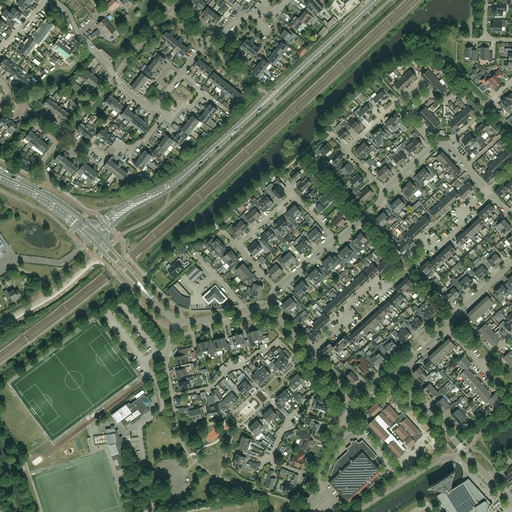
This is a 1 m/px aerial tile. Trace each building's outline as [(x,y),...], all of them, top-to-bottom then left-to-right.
[(23,0),(18,0),(17,3),(20,6),(18,8),(20,9),(21,10),(28,15),(30,13),(26,10),(24,8),(26,5),(27,6),(29,4),(23,0)] [(113,0),(112,0),(106,5),(110,10),(117,4),(113,0)] [(202,0),(198,6),(198,5),(195,9),(197,10),(200,7),(203,9),(209,1),(208,0),(202,0)] [(316,0),(308,0),(304,4),(316,16),(324,8),(319,3),(316,0)] [(497,8),(493,7),(493,15),(503,15),(503,11),(506,11),(506,5),(497,4),(497,8)] [(208,6),(203,13),(205,15),(203,18),(205,20),(213,10),(208,6)] [(9,12),(14,15),(17,18),(21,14),(26,17),(28,15),(21,10),(19,11),(13,7),(9,12)] [(10,20),(14,15),(9,12),(5,9),(2,14),(7,18),(6,20),(13,26),(15,24),(10,20)] [(212,20),(217,13),(213,10),(205,20),(206,21),(209,18),(212,20)] [(305,11),(299,19),(303,22),(307,25),(313,17),(305,11)] [(216,24),(222,17),(217,13),(212,20),(209,23),(211,25),(213,22),(216,24)] [(80,23),(83,28),(94,21),(91,16),(80,23)] [(303,22),(299,19),(296,16),(289,24),(297,31),(303,22)] [(328,23),(325,20),(323,22),(329,29),(338,20),(335,17),(328,23)] [(97,25),(107,37),(115,30),(104,18),(97,25)] [(0,27),(3,29),(6,25),(11,28),(13,26),(6,20),(4,22),(0,19),(0,27)] [(39,22),(50,31),(53,26),(46,21),(44,23),(41,21),(39,22)] [(502,27),(506,27),(506,21),(492,21),(492,27),(491,27),(491,29),(492,30),(497,30),(497,33),(498,34),(500,34),(501,33),(501,31),(502,31),(502,27)] [(46,35),(50,31),(39,22),(38,24),(41,27),(39,30),(46,35)] [(287,27),(285,29),(281,35),(288,42),(292,38),(294,39),(297,36),(287,27)] [(43,40),(46,35),(39,30),(37,32),(33,30),(32,31),(43,40)] [(161,38),(166,42),(174,32),(172,30),(169,33),(167,31),(161,38)] [(39,44),(43,40),(32,31),(31,33),(34,36),(32,38),(32,39),(37,43),(39,44)] [(166,42),(170,45),(176,38),(173,36),(175,33),(174,32),(166,42)] [(39,44),(37,43),(32,39),(32,38),(27,34),(25,36),(29,39),(27,42),(33,47),(35,49),(39,44)] [(170,45),(175,49),(183,39),(181,37),(179,41),(176,38),(170,45)] [(241,47),(245,50),(254,39),(252,38),(250,41),(247,39),(241,47)] [(175,49),(179,52),(185,45),(182,43),(185,40),(183,39),(175,49)] [(245,50),(249,53),(255,46),(253,44),(255,40),(254,39),(245,50)] [(53,47),(57,51),(65,41),(64,40),(61,43),(58,41),(53,47)] [(67,42),(65,41),(57,51),(62,55),(67,48),(64,45),(67,42)] [(274,43),(285,52),(289,47),(282,42),(280,44),(276,41),(274,43)] [(20,43),(30,52),(33,47),(27,42),(24,44),(21,42),(20,43)] [(26,56),(30,52),(20,43),(18,45),(22,48),(19,51),(26,56)] [(282,56),(285,52),(274,43),(273,45),(277,48),(275,51),(282,56)] [(192,46),(190,44),(187,48),(185,45),(179,52),(184,56),(192,46)] [(254,57),(262,46),(261,45),(258,48),(255,46),(249,53),(254,57)] [(62,55),(66,58),(70,54),(74,48),(72,46),(70,50),(67,48),(62,55)] [(481,53),(481,59),(488,59),(488,62),(492,62),(493,52),(489,52),(489,48),(487,48),(487,47),(484,46),(484,47),(484,48),(481,47),(481,48),(479,48),(478,52),(481,53)] [(473,47),(469,47),(469,48),(466,47),(466,57),(470,57),(469,60),(476,60),(476,50),(473,50),(473,47)] [(278,60),(282,56),(275,51),(273,53),(269,50),(267,52),(278,60)] [(153,56),(155,58),(165,66),(167,64),(164,62),(166,59),(158,53),(156,51),(153,56)] [(275,65),(278,60),(267,52),(266,53),(270,57),(268,59),(275,65)] [(74,57),(70,54),(66,58),(65,60),(70,63),(74,57)] [(260,63),(267,68),(270,64),(259,55),(258,57),(262,60),(260,63)] [(4,67),(9,60),(5,57),(0,63),(0,66),(1,65),(4,67)] [(151,62),(159,68),(161,66),(164,68),(165,66),(155,58),(151,62)] [(199,69),(205,61),(204,60),(202,61),(200,59),(194,66),(199,69)] [(9,60),(4,67),(6,69),(5,71),(7,72),(14,64),(9,60)] [(199,69),(203,73),(209,66),(206,64),(207,63),(205,61),(199,69)] [(148,67),(158,75),(160,73),(157,70),(159,68),(151,62),(148,67)] [(263,73),(267,68),(260,63),(257,66),(253,62),(252,64),(263,73)] [(14,64),(7,72),(9,74),(10,72),(13,74),(13,75),(17,69),(18,69),(18,68),(14,64)] [(259,77),(263,73),(252,64),(250,66),(255,69),(252,72),(259,77)] [(214,68),(212,67),(211,68),(209,66),(203,73),(208,77),(214,68)] [(19,67),(18,68),(18,69),(17,69),(13,75),(13,74),(12,75),(15,78),(14,79),(15,81),(22,72),(24,70),(19,67)] [(158,75),(148,67),(144,71),(152,77),(154,75),(157,77),(158,75)] [(81,77),(85,81),(94,70),(91,68),(89,71),(87,69),(81,77)] [(406,73),(412,80),(416,76),(410,69),(406,73)] [(425,79),(432,73),(428,69),(422,75),(425,79)] [(490,78),(497,85),(501,81),(499,79),(503,75),(498,69),(493,74),(491,74),(489,76),(491,78),(490,78)] [(85,81),(90,84),(96,77),(93,75),(96,72),(94,70),(85,81)] [(208,79),(213,83),(219,76),(216,74),(217,72),(215,71),(208,79)] [(21,83),(26,76),(22,72),(15,81),(17,82),(18,81),(21,83)] [(138,76),(145,82),(147,80),(150,82),(152,80),(142,72),(138,76)] [(412,80),(406,73),(402,77),(408,83),(412,80)] [(425,79),(429,83),(436,77),(432,73),(425,79)] [(490,87),(492,89),(497,85),(490,78),(491,78),(489,76),(487,74),(485,76),(485,77),(481,81),(488,89),(490,87)] [(96,77),(90,84),(94,88),(103,77),(100,75),(98,78),(96,77)] [(24,88),(31,79),(26,76),(21,83),(24,85),(23,86),(24,88)] [(135,81),(145,89),(147,87),(144,84),(145,82),(138,76),(135,81)] [(218,86),(224,78),(222,77),(221,78),(219,76),(213,83),(218,86)] [(408,83),(402,77),(398,80),(404,87),(408,83)] [(433,87),(439,81),(436,77),(429,83),(433,87)] [(79,90),(84,82),(78,78),(73,86),(79,90)] [(218,86),(222,90),(228,83),(225,81),(226,80),(224,78),(218,86)] [(31,79),(24,88),(26,89),(27,88),(30,90),(35,83),(31,79)] [(404,87),(398,80),(394,84),(400,91),(404,87)] [(145,89),(135,81),(131,86),(138,91),(140,89),(144,91),(145,89)] [(433,87),(436,91),(443,85),(439,81),(433,87)] [(222,90),(226,94),(233,85),(231,84),(230,85),(228,83),(222,90)] [(226,94),(231,97),(236,90),(234,88),(235,87),(233,85),(226,94)] [(443,85),(436,91),(440,95),(447,89),(443,85)] [(377,95),(384,102),(388,99),(385,96),(389,93),(384,89),(377,95)] [(45,105),(48,107),(55,98),(60,91),(58,90),(51,98),(49,96),(42,105),(44,106),(45,105)] [(231,97),(235,101),(242,92),(240,91),(239,92),(236,90),(231,97)] [(109,106),(114,99),(112,97),(114,94),(112,92),(104,102),(109,106)] [(242,92),(235,101),(240,104),(245,97),(243,95),(244,94),(242,92)] [(384,102),(377,95),(371,101),(375,106),(378,103),(381,106),(384,102)] [(508,113),(511,109),(509,107),(511,104),(507,97),(506,97),(501,101),(505,106),(503,108),(508,113)] [(55,98),(48,107),(51,109),(50,111),(51,112),(58,103),(55,101),(57,99),(55,98)] [(109,106),(113,110),(121,99),(119,98),(117,101),(114,99),(109,106)] [(464,108),(470,115),(474,111),(472,109),(476,105),(469,98),(466,100),(468,105),(464,108)] [(121,99),(113,110),(118,113),(123,106),(121,104),(124,101),(121,99)] [(436,101),(429,107),(431,109),(434,107),(438,103),(436,101)] [(58,103),(51,112),(53,113),(54,112),(57,114),(62,107),(64,105),(62,103),(60,105),(58,103)] [(362,109),(369,116),(373,113),(370,110),(373,107),(369,103),(362,109)] [(201,104),(199,106),(202,108),(205,111),(203,113),(211,119),(214,114),(204,106),(201,104)] [(214,114),(218,110),(211,104),(209,107),(205,104),(204,106),(214,114)] [(120,115),(125,119),(130,111),(128,109),(131,106),(128,105),(120,115)] [(130,111),(125,119),(129,122),(137,112),(140,108),(138,106),(135,110),(133,113),(130,111)] [(62,107),(57,114),(59,116),(58,117),(60,119),(67,110),(62,107)] [(419,113),(423,117),(429,111),(425,107),(419,113)] [(460,112),(466,119),(470,115),(464,108),(460,112)] [(369,116),(362,109),(355,115),(360,120),(363,117),(365,120),(369,116)] [(63,119),(66,121),(73,112),(71,111),(69,113),(67,110),(60,119),(62,120),(63,119)] [(426,121),(433,115),(429,111),(423,117),(426,121)] [(129,122),(134,126),(139,118),(137,116),(139,113),(137,112),(129,122)] [(407,121),(398,112),(391,118),(397,124),(399,122),(403,125),(407,121)] [(456,116),(462,122),(466,119),(460,112),(456,116)] [(0,120),(0,123),(3,126),(12,115),(10,113),(6,117),(4,115),(0,120)] [(207,123),(211,119),(203,113),(202,115),(198,113),(197,115),(207,123)] [(1,128),(6,131),(13,122),(10,120),(13,116),(12,115),(3,126),(1,128)] [(186,117),(196,126),(200,121),(193,115),(191,118),(187,115),(186,117)] [(426,121),(430,125),(437,119),(433,115),(426,121)] [(454,130),(458,126),(452,119),(451,118),(448,115),(446,117),(450,121),(448,123),(454,130)] [(452,119),(458,126),(462,122),(456,116),(452,119)] [(134,126),(138,129),(146,119),(144,117),(142,120),(139,118),(134,126)] [(193,130),(196,126),(186,117),(184,120),(187,122),(185,124),(193,130)] [(342,122),(347,127),(350,124),(354,130),(360,125),(353,118),(348,123),(345,119),(342,122)] [(391,118),(387,122),(391,126),(389,128),(393,132),(395,130),(399,126),(397,124),(391,118)] [(146,119),(138,129),(143,133),(148,125),(146,124),(148,120),(146,119)] [(437,119),(430,125),(434,129),(440,123),(438,121),(437,119)] [(21,122),(19,120),(15,125),(13,122),(6,131),(10,135),(21,122)] [(83,120),(81,122),(76,129),(79,131),(77,132),(79,134),(86,125),(83,123),(85,121),(83,120)] [(494,128),(488,122),(486,124),(483,121),(479,125),(486,132),(487,134),(490,131),(492,131),(494,128)] [(344,129),(347,127),(342,122),(340,124),(343,127),(338,132),(344,139),(349,134),(344,129)] [(189,135),(193,130),(185,124),(183,127),(180,124),(179,126),(189,135)] [(85,136),(90,129),(86,125),(79,134),(81,135),(82,134),(85,136)] [(486,132),(479,125),(475,129),(479,133),(477,136),(480,140),(483,137),(482,136),(486,132)] [(186,139),(189,135),(179,126),(177,128),(180,131),(178,133),(186,139)] [(102,128),(95,136),(97,137),(98,136),(101,138),(106,131),(108,129),(106,127),(104,129),(102,128)] [(381,127),(376,131),(382,138),(384,136),(387,139),(392,134),(388,130),(385,132),(381,127)] [(24,138),(29,142),(34,134),(32,133),(35,129),(32,128),(24,138)] [(95,133),(90,129),(85,136),(88,138),(86,139),(88,141),(95,133)] [(104,143),(111,135),(106,131),(101,138),(104,140),(103,142),(104,143)] [(383,143),(381,141),(380,140),(382,138),(376,131),(372,135),(376,140),(374,143),(378,147),(383,143)] [(163,139),(170,145),(173,147),(176,142),(163,132),(161,134),(165,137),(163,139)] [(415,138),(412,141),(418,147),(422,144),(417,138),(419,136),(415,132),(411,135),(415,138)] [(29,142),(26,145),(31,148),(33,145),(41,135),(39,133),(37,136),(34,134),(29,142)] [(182,144),(186,139),(178,133),(176,136),(173,133),(172,135),(182,144)] [(481,146),(483,143),(478,138),(476,140),(470,134),(466,137),(473,145),(477,141),(481,146)] [(33,145),(37,149),(43,142),(41,140),(44,136),(41,135),(33,145)] [(110,145),(115,138),(111,135),(104,143),(106,144),(107,143),(110,145)] [(468,148),(465,150),(470,155),(473,153),(469,149),(473,145),(466,137),(462,141),(468,148)] [(167,150),(170,145),(163,139),(161,142),(158,139),(156,141),(167,150)] [(42,153),(50,142),(48,140),(46,143),(43,142),(37,149),(42,153)] [(415,151),(418,149),(417,148),(418,147),(412,141),(409,143),(406,140),(401,144),(406,149),(410,153),(413,150),(414,151),(415,151)] [(156,148),(163,154),(167,150),(156,141),(155,143),(158,146),(156,148)] [(364,142),(360,146),(366,152),(368,154),(372,151),(375,154),(378,151),(372,145),(369,147),(364,142)] [(332,153),(330,150),(331,149),(327,144),(321,149),(319,147),(314,152),(318,156),(321,153),(324,156),(326,154),(328,156),(332,153)] [(398,150),(395,152),(403,161),(407,157),(402,152),(406,149),(401,144),(396,148),(398,150)] [(356,150),(357,150),(356,151),(356,152),(357,153),(358,153),(359,152),(361,155),(360,156),(362,159),(366,156),(364,154),(366,152),(360,146),(356,150)] [(160,159),(163,154),(156,148),(154,151),(151,148),(149,150),(160,159)] [(511,152),(507,148),(503,152),(509,158),(511,155),(511,152)] [(138,153),(149,161),(153,156),(145,151),(143,153),(140,150),(138,153)] [(436,157),(439,161),(446,156),(442,151),(436,157)] [(54,161),(58,164),(67,154),(65,152),(62,155),(60,153),(54,161)] [(331,158),(328,162),(330,164),(332,163),(336,167),(339,165),(337,163),(340,160),(343,157),(338,152),(331,158)] [(399,165),(403,161),(395,152),(392,155),(391,154),(387,157),(392,161),(394,159),(399,165)] [(505,162),(509,158),(503,152),(499,155),(505,162)] [(146,165),(149,161),(138,153),(137,155),(140,157),(138,159),(146,165)] [(494,157),(501,165),(505,162),(499,155),(497,157),(494,153),(492,155),(494,157)] [(63,168),(69,160),(66,158),(69,155),(67,154),(58,164),(63,168)] [(501,165),(494,157),(492,155),(490,157),(494,160),(491,163),(497,169),(501,165)] [(104,166),(108,170),(114,162),(112,161),(114,157),(112,156),(104,166)] [(439,161),(443,165),(450,160),(446,156),(439,161)] [(63,168),(67,171),(76,160),(74,159),(71,162),(69,160),(63,168)] [(79,170),(83,174),(89,166),(87,164),(89,161),(87,159),(79,170)] [(142,170),(146,165),(138,159),(136,162),(133,159),(131,162),(142,170)] [(381,169),(387,175),(391,171),(387,166),(389,164),(385,159),(380,164),(381,164),(379,166),(381,169)] [(72,175),(78,167),(75,165),(78,162),(76,160),(67,171),(72,175)] [(447,169),(453,164),(450,160),(443,165),(447,169)] [(108,170),(113,173),(121,163),(119,161),(117,164),(114,162),(108,170)] [(113,173),(117,177),(123,169),(121,168),(123,164),(121,163),(113,173)] [(352,169),(353,168),(348,163),(341,170),(338,167),(335,170),(339,175),(343,172),(346,175),(348,173),(350,175),(354,171),(352,169)] [(487,166),(489,168),(493,173),(493,172),(497,169),(491,163),(487,166)] [(447,169),(450,173),(457,168),(453,164),(447,169)] [(83,174),(81,176),(86,180),(88,177),(96,166),(94,165),(92,168),(89,166),(83,174)] [(96,166),(88,177),(92,181),(98,173),(96,171),(98,168),(96,166)] [(292,174),(292,175),(290,177),(294,181),(300,176),(302,178),(312,169),(310,167),(305,172),(302,169),(299,172),(298,170),(295,172),(294,171),(292,174)] [(122,180),(130,170),(128,168),(125,171),(123,169),(117,177),(122,180)] [(420,172),(426,178),(429,181),(435,175),(433,173),(430,170),(428,172),(424,168),(420,172)] [(457,168),(450,173),(454,178),(461,172),(457,168)] [(491,179),(485,172),(484,171),(482,168),(480,170),(484,174),(481,176),(487,182),(491,179)] [(485,172),(491,179),(495,175),(493,172),(493,173),(489,168),(485,172)] [(381,169),(379,171),(378,169),(374,172),(377,175),(378,174),(383,179),(387,175),(381,169)] [(426,178),(420,172),(416,175),(420,179),(418,181),(422,186),(425,185),(422,182),(426,178)] [(358,185),(364,180),(358,174),(352,179),(353,179),(350,181),(354,185),(351,188),(356,193),(361,188),(358,185)] [(311,183),(309,180),(305,176),(300,180),(302,182),(297,187),(302,192),(311,183)] [(465,184),(471,191),(475,187),(469,180),(465,184)] [(417,189),(416,187),(410,181),(406,185),(412,191),(413,193),(414,194),(418,190),(421,193),(424,191),(420,187),(417,189)] [(266,190),(271,194),(271,195),(274,193),(279,198),(285,193),(278,185),(275,188),(271,183),(265,188),(266,190)] [(314,189),(318,185),(316,183),(309,190),(311,192),(307,196),(312,201),(319,194),(314,189)] [(461,188),(467,194),(471,191),(465,184),(461,188)] [(499,187),(505,194),(509,190),(505,186),(506,186),(504,184),(499,187)] [(413,193),(412,191),(406,185),(401,189),(407,195),(405,197),(410,203),(413,201),(409,197),(413,193)] [(369,196),(370,197),(373,194),(372,194),(373,193),(368,187),(359,195),(364,201),(369,196)] [(505,194),(499,187),(495,191),(501,198),(505,194)] [(446,196),(452,202),(456,199),(450,192),(446,188),(444,190),(446,192),(444,194),(446,196)] [(450,192),(456,199),(460,195),(457,192),(457,191),(454,188),(450,192)] [(460,195),(462,198),(467,194),(461,188),(457,191),(457,192),(460,195)] [(274,203),(268,197),(270,195),(271,195),(271,194),(266,190),(263,193),(265,195),(264,196),(262,198),(263,200),(270,207),(273,205),(272,204),(274,203)] [(319,203),(316,206),(321,211),(330,203),(328,200),(332,195),(327,190),(319,198),(316,200),(319,203)] [(452,202),(446,196),(442,200),(448,206),(452,202)] [(252,201),(258,208),(261,205),(266,210),(267,209),(268,210),(270,207),(263,200),(261,202),(258,199),(257,200),(256,198),(252,201)] [(399,198),(395,202),(401,208),(403,206),(405,208),(407,206),(408,208),(410,206),(406,201),(404,203),(399,198)] [(438,203),(444,210),(448,206),(442,200),(438,203)] [(250,212),(256,219),(261,215),(257,210),(259,208),(258,208),(252,201),(246,207),(250,212)] [(395,202),(390,206),(393,209),(395,211),(392,213),(397,218),(399,216),(399,215),(403,211),(401,208),(395,202)] [(434,207),(440,213),(444,210),(438,203),(434,207)] [(485,207),(491,214),(495,210),(489,203),(485,207)] [(291,209),(298,216),(300,214),(302,215),(306,212),(301,207),(299,209),(295,205),(291,209)] [(430,211),(436,217),(440,213),(434,207),(430,211)] [(481,211),(487,217),(491,214),(485,207),(481,211)] [(290,208),(287,211),(287,212),(287,213),(291,217),(288,219),(290,221),(294,226),(295,226),(297,228),(300,226),(295,221),(297,220),(295,218),(298,216),(291,209),(290,208)] [(343,218),(346,215),(343,211),(338,215),(339,217),(333,223),(337,228),(342,224),(346,221),(343,218)] [(477,214),(480,217),(483,221),(487,217),(481,211),(477,214)] [(244,213),(241,216),(245,220),(247,218),(252,223),(256,219),(250,212),(247,215),(247,214),(244,213)] [(380,215),(386,222),(389,220),(390,222),(394,219),(390,214),(388,216),(384,212),(380,215)] [(421,218),(427,225),(431,221),(425,215),(423,217),(419,212),(417,214),(421,218)] [(386,222),(380,215),(375,219),(380,224),(377,226),(381,230),(385,227),(384,225),(386,222)] [(240,222),(237,224),(243,231),(248,227),(243,222),(245,220),(241,216),(238,218),(239,221),(240,222)] [(294,226),(290,221),(288,223),(282,217),(278,221),(285,228),(287,226),(290,229),(294,226)] [(476,221),(482,227),(486,224),(483,221),(480,217),(476,221)] [(417,222),(423,229),(427,225),(421,218),(417,222)] [(501,229),(508,223),(504,219),(500,222),(498,220),(491,227),(493,229),(495,227),(497,228),(498,227),(501,229)] [(285,228),(278,221),(274,224),(280,231),(277,233),(280,236),(281,237),(284,235),(283,234),(284,232),(282,230),(285,228)] [(472,225),(478,231),(482,227),(476,221),(472,225)] [(312,231),(318,238),(319,238),(320,239),(322,236),(322,235),(318,230),(321,228),(316,222),(313,225),(314,225),(310,229),(312,231)] [(413,226),(419,232),(423,229),(417,222),(413,226)] [(505,237),(506,236),(509,233),(507,231),(511,227),(508,223),(501,229),(503,232),(501,233),(505,237)] [(243,233),(243,231),(237,224),(234,227),(232,224),(228,228),(232,232),(234,230),(239,235),(240,235),(243,233)] [(472,225),(468,228),(474,235),(478,231),(472,225)] [(409,229),(415,236),(419,232),(413,226),(409,229)] [(464,232),(470,238),(472,236),(476,241),(478,239),(476,237),(474,235),(468,228),(464,232)] [(265,233),(272,240),(276,236),(278,238),(280,236),(277,233),(274,229),(271,231),(269,229),(265,233)] [(411,239),(415,236),(409,229),(405,233),(406,233),(407,235),(411,239)] [(314,242),(318,238),(312,231),(309,234),(307,231),(306,233),(304,231),(301,233),(302,234),(308,240),(310,238),(314,242)] [(0,252),(9,246),(0,232),(0,252)] [(361,232),(361,233),(360,232),(357,235),(358,236),(357,236),(366,246),(372,240),(367,235),(365,237),(361,232)] [(460,235),(466,242),(470,238),(464,232),(460,235)] [(272,240),(265,233),(261,236),(263,239),(260,241),(264,245),(265,246),(267,244),(268,244),(272,240)] [(407,235),(406,233),(404,235),(401,233),(400,235),(409,245),(414,242),(411,239),(407,235)] [(296,240),(305,250),(309,247),(309,246),(311,244),(308,240),(302,234),(296,240)] [(511,244),(511,242),(511,234),(508,238),(506,236),(505,237),(501,240),(503,243),(504,242),(508,246),(511,244)] [(400,242),(405,249),(409,245),(400,235),(398,236),(402,240),(400,242)] [(462,246),(466,242),(460,235),(456,239),(459,242),(462,246)] [(359,252),(366,246),(357,236),(356,237),(355,237),(353,238),(353,240),(357,244),(355,246),(354,247),(359,252)] [(205,245),(209,250),(211,252),(213,250),(215,249),(221,243),(217,238),(215,240),(213,238),(205,245)] [(393,244),(401,253),(405,249),(400,242),(396,238),(394,240),(396,242),(393,244)] [(291,242),(288,245),(290,246),(294,251),(297,249),(300,252),(301,254),(305,250),(296,240),(294,242),(293,241),(291,242)] [(252,245),(258,252),(262,248),(266,253),(269,250),(265,246),(264,245),(262,247),(256,241),(252,245)] [(219,256),(222,254),(220,252),(225,247),(221,243),(215,249),(213,250),(217,254),(215,256),(217,258),(219,256)] [(446,248),(452,254),(456,251),(451,244),(446,248)] [(258,252),(252,245),(248,248),(254,256),(258,252)] [(359,252),(354,247),(351,250),(347,245),(343,249),(352,259),(354,257),(359,252)] [(187,250),(182,246),(178,250),(182,254),(187,250)] [(288,253),(286,255),(292,262),(296,258),(292,254),(295,252),(294,251),(290,246),(286,250),(288,253)] [(499,252),(495,247),(494,246),(491,248),(493,250),(489,254),(498,263),(502,260),(497,254),(499,252)] [(442,252),(448,258),(452,254),(446,248),(442,252)] [(342,262),(344,265),(351,258),(352,259),(343,249),(339,253),(345,260),(342,262)] [(228,261),(235,254),(231,250),(226,254),(224,252),(222,254),(219,256),(226,263),(228,261)] [(438,255),(444,262),(448,258),(442,252),(438,255)] [(210,262),(215,258),(211,253),(206,257),(210,262)] [(236,254),(235,255),(235,254),(228,261),(226,263),(229,267),(227,268),(230,271),(231,270),(236,265),(234,262),(238,258),(239,257),(236,254)] [(326,259),(332,265),(335,268),(339,264),(342,267),(344,265),(342,262),(335,254),(332,256),(330,255),(326,259)] [(494,267),(498,263),(489,254),(485,257),(483,255),(480,258),(482,260),(486,264),(489,261),(494,267)] [(281,255),(277,259),(281,264),(284,262),(288,266),(292,262),(286,255),(283,257),(281,255)] [(444,262),(438,255),(435,259),(440,265),(444,262)] [(267,266),(268,266),(271,269),(268,271),(275,278),(279,274),(272,267),(264,258),(260,263),(262,265),(264,263),(267,266)] [(275,265),(272,267),(279,274),(283,271),(279,266),(281,264),(277,259),(272,262),(275,265)] [(332,265),(326,259),(325,259),(322,261),(323,262),(322,263),(328,269),(325,272),(329,276),(332,273),(329,270),(331,269),(330,267),(332,265)] [(378,270),(382,273),(386,270),(380,263),(378,261),(376,259),(374,260),(378,265),(376,267),(378,270)] [(380,263),(386,270),(390,266),(384,259),(380,263)] [(435,259),(431,262),(431,263),(434,267),(436,269),(440,265),(435,259)] [(431,263),(431,262),(429,260),(425,264),(434,275),(436,273),(434,271),(436,269),(434,267),(431,263)] [(475,266),(478,269),(484,275),(488,272),(484,266),(486,264),(482,260),(475,266)] [(184,268),(177,261),(168,269),(174,277),(184,268)] [(369,267),(375,273),(378,270),(376,267),(373,263),(370,265),(366,261),(365,262),(367,265),(369,267)] [(240,274),(247,268),(243,263),(238,268),(236,265),(231,270),(235,274),(238,272),(240,274)] [(434,275),(425,264),(420,268),(428,276),(431,274),(433,276),(434,275)] [(193,281),(203,272),(199,269),(195,266),(186,274),(190,277),(191,277),(194,280),(193,281)] [(375,273),(369,267),(364,270),(370,277),(375,273)] [(237,276),(239,278),(243,283),(248,279),(246,276),(251,272),(247,268),(240,274),(237,276)] [(313,271),(312,272),(319,279),(321,281),(324,279),(327,275),(323,270),(320,272),(317,268),(316,268),(315,268),(313,270),(313,271)] [(469,272),(471,274),(473,276),(475,274),(480,279),(484,275),(478,269),(474,272),(472,269),(469,272)] [(465,273),(461,276),(469,285),(470,285),(471,285),(473,283),(472,282),(473,282),(468,276),(471,274),(469,272),(467,270),(464,272),(465,273)] [(315,287),(317,285),(321,281),(319,279),(312,272),(310,272),(308,274),(309,275),(308,275),(312,280),(310,282),(315,287)] [(359,275),(365,282),(369,278),(363,272),(359,275)] [(355,279),(361,286),(365,282),(359,275),(355,279)] [(469,285),(461,276),(460,275),(456,279),(454,277),(452,280),(453,281),(457,286),(460,283),(465,289),(469,285)] [(403,281),(409,287),(413,283),(407,277),(403,281)] [(351,283),(357,289),(361,286),(355,279),(351,283)] [(254,283),(252,288),(261,291),(263,286),(258,284),(259,281),(258,280),(254,283)] [(298,285),(305,291),(307,289),(310,292),(314,288),(309,282),(306,284),(303,280),(298,285)] [(399,284),(405,291),(409,287),(403,281),(399,284)] [(458,286),(457,286),(453,281),(450,283),(452,285),(448,289),(456,297),(460,294),(455,289),(458,286)] [(190,295),(178,282),(173,286),(171,285),(167,288),(169,290),(168,291),(175,298),(176,299),(177,300),(178,301),(179,301),(180,302),(181,303),(182,303),(184,303),(185,304),(186,304),(187,304),(189,305),(190,305),(190,295)] [(347,286),(353,293),(357,289),(351,283),(347,286)] [(341,288),(343,290),(349,297),(353,293),(347,286),(345,288),(343,287),(341,284),(339,286),(341,288)] [(401,294),(405,291),(399,284),(395,288),(399,292),(401,294)] [(507,297),(510,294),(511,295),(511,289),(511,288),(508,291),(502,284),(498,288),(504,294),(507,297)] [(305,291),(298,285),(294,289),(298,293),(296,296),(300,300),(304,296),(302,294),(305,291)] [(223,303),(225,301),(228,298),(220,290),(220,291),(217,289),(217,287),(214,287),(214,289),(213,289),(211,291),(210,290),(202,297),(209,304),(215,299),(219,303),(223,303)] [(262,294),(261,293),(261,291),(252,288),(248,287),(246,291),(245,291),(242,298),(246,299),(247,296),(250,297),(251,294),(257,296),(258,297),(260,298),(262,294)] [(504,294),(498,288),(494,292),(499,297),(497,299),(500,302),(504,299),(502,297),(504,294)] [(15,291),(14,289),(8,292),(9,294),(5,296),(7,300),(11,298),(13,301),(18,298),(18,297),(21,295),(18,289),(15,291)] [(442,291),(440,293),(444,298),(447,296),(452,301),(456,297),(448,289),(444,292),(442,291)] [(339,294),(345,300),(349,297),(343,290),(339,294)] [(395,295),(401,302),(405,298),(401,294),(399,292),(395,295)] [(335,297),(341,304),(345,300),(339,294),(335,297)] [(401,302),(395,295),(391,299),(397,306),(401,302)] [(483,299),(492,310),(494,308),(492,306),(494,303),(487,296),(483,299)] [(286,301),(293,308),(295,306),(297,308),(301,304),(297,299),(295,301),(291,297),(286,301)] [(331,301),(337,308),(341,304),(335,297),(331,301)] [(434,303),(433,304),(429,299),(422,305),(432,315),(436,311),(435,310),(438,308),(434,303)] [(479,303),(486,311),(488,309),(490,311),(492,310),(483,299),(479,303)] [(385,304),(391,311),(395,307),(389,300),(385,304)] [(293,308),(286,301),(282,304),(287,310),(285,312),(289,316),(293,312),(291,310),(293,308)] [(327,305),(333,311),(337,308),(331,301),(327,305)] [(475,307),(484,317),(486,315),(484,313),(486,311),(479,303),(475,307)] [(381,308),(387,314),(391,311),(385,304),(381,308)] [(333,311),(327,305),(323,308),(329,315),(333,311)] [(416,310),(416,311),(420,315),(423,313),(428,319),(432,315),(422,305),(416,310)] [(471,310),(478,318),(480,316),(483,319),(484,317),(475,307),(471,310)] [(377,311),(383,318),(387,314),(381,308),(377,311)] [(478,318),(471,310),(467,314),(476,324),(478,322),(476,320),(478,318)] [(316,312),(326,323),(330,319),(324,313),(322,315),(318,311),(316,312)] [(373,315),(379,322),(383,318),(377,311),(373,315)] [(414,315),(411,317),(419,326),(423,323),(418,317),(420,315),(416,311),(413,314),(414,315)] [(316,320),(322,327),(326,323),(316,312),(314,314),(318,318),(316,320)] [(379,322),(373,315),(369,319),(375,325),(379,322)] [(404,322),(408,326),(410,325),(415,330),(419,326),(411,317),(408,320),(407,319),(404,322)] [(375,325),(369,319),(365,322),(371,329),(375,325)] [(322,327),(316,320),(312,324),(315,328),(318,330),(322,327)] [(511,328),(511,324),(508,320),(505,323),(503,321),(499,325),(504,330),(506,328),(509,331),(511,328)] [(371,329),(365,322),(361,326),(367,333),(371,329)] [(401,331),(407,338),(411,334),(406,328),(408,326),(404,322),(400,325),(404,328),(401,331)] [(482,335),(492,325),(490,323),(488,326),(486,323),(478,330),(482,335)] [(482,335),(485,339),(493,331),(491,329),(495,326),(493,324),(492,325),(482,335)] [(367,333),(361,326),(357,330),(363,336),(365,334),(367,336),(369,338),(371,337),(369,334),(369,335),(367,333)] [(307,327),(305,329),(307,332),(308,331),(310,333),(307,335),(309,336),(311,339),(313,341),(317,338),(311,331),(310,329),(307,327)] [(319,331),(318,330),(315,328),(313,330),(311,328),(310,329),(311,331),(317,338),(321,334),(319,331)] [(256,330),(258,339),(262,339),(263,343),(267,342),(266,336),(263,336),(261,329),(256,330)] [(258,339),(256,330),(251,331),(251,332),(247,333),(250,346),(255,345),(254,340),(258,339)] [(353,333),(359,340),(363,336),(357,330),(353,333)] [(403,341),(407,338),(401,331),(398,334),(395,330),(391,333),(396,338),(398,336),(403,341)] [(485,339),(489,343),(499,333),(497,331),(495,334),(493,331),(485,339)] [(238,334),(240,343),(244,343),(245,347),(249,346),(247,340),(245,340),(243,333),(238,334)] [(359,340),(353,333),(349,337),(355,344),(359,340)] [(499,333),(489,343),(493,347),(501,340),(498,337),(501,335),(499,333)] [(240,343),(238,334),(232,335),(234,343),(231,343),(232,350),(238,349),(237,344),(240,343)] [(388,339),(386,341),(393,350),(398,346),(393,341),(395,338),(391,334),(387,338),(388,339)] [(347,346),(351,342),(345,335),(341,339),(347,346)] [(220,338),(220,341),(222,347),(224,346),(225,350),(231,348),(229,343),(226,343),(225,337),(220,338)] [(211,342),(214,352),(222,350),(222,347),(220,341),(220,338),(214,339),(215,341),(211,342)] [(445,342),(452,350),(454,348),(456,350),(458,348),(449,338),(445,342)] [(347,346),(341,339),(337,343),(343,349),(347,346)] [(202,342),(204,351),(207,350),(208,354),(210,353),(211,357),(214,356),(214,352),(211,342),(208,342),(207,341),(202,342)] [(380,343),(378,346),(382,350),(385,348),(390,353),(393,350),(386,341),(383,343),(382,342),(380,343)] [(198,349),(195,350),(196,353),(196,356),(202,354),(205,354),(204,351),(202,342),(197,343),(198,349)] [(441,346),(450,356),(452,354),(450,352),(452,350),(445,342),(441,346)] [(330,343),(325,346),(331,353),(333,355),(335,353),(337,351),(335,349),(333,347),(333,346),(332,345),(330,343)] [(333,346),(333,347),(335,349),(337,351),(341,355),(343,353),(345,351),(343,349),(337,343),(333,346)] [(331,353),(325,346),(321,350),(327,357),(331,353)] [(376,348),(372,352),(381,362),(385,358),(383,356),(380,352),(382,350),(378,346),(375,348),(376,348)] [(450,356),(441,346),(437,349),(444,357),(446,355),(448,358),(450,356)] [(184,355),(188,354),(187,351),(191,350),(190,347),(184,349),(184,352),(181,352),(182,355),(175,357),(176,364),(189,361),(188,357),(185,358),(184,355)] [(285,349),(282,351),(289,359),(292,356),(290,354),(285,349)] [(437,349),(433,353),(442,363),(444,361),(442,359),(444,357),(437,349)] [(289,363),(287,360),(289,359),(282,351),(279,355),(281,357),(278,360),(284,367),(289,363)] [(503,358),(507,362),(511,356),(511,352),(511,351),(503,358)] [(377,365),(381,362),(372,352),(368,356),(368,355),(365,357),(369,362),(372,360),(377,365)] [(433,353),(428,357),(436,365),(438,363),(440,365),(442,363),(433,353)] [(460,367),(468,360),(464,355),(454,365),(456,367),(458,365),(460,367)] [(357,366),(356,367),(360,371),(361,370),(364,373),(368,369),(367,367),(369,365),(361,356),(357,360),(360,363),(357,366)] [(280,370),(284,367),(278,360),(276,361),(274,359),(268,364),(272,368),(276,372),(279,369),(280,370)] [(427,368),(432,363),(428,359),(423,363),(427,368)] [(271,373),(269,371),(272,368),(268,364),(264,360),(262,362),(264,364),(258,369),(266,378),(271,373)] [(468,368),(469,366),(472,364),(468,360),(460,367),(462,369),(460,371),(461,373),(462,373),(467,368),(468,368)] [(185,368),(191,367),(190,363),(182,365),(183,369),(176,370),(178,377),(187,375),(185,368)] [(413,373),(417,377),(423,371),(425,369),(421,365),(419,367),(413,373)] [(353,383),(358,378),(353,373),(355,371),(351,366),(347,370),(349,373),(347,375),(353,383)] [(471,372),(468,368),(467,368),(462,373),(461,373),(457,377),(459,379),(461,377),(463,379),(471,372)] [(251,372),(248,374),(256,382),(260,380),(262,382),(263,382),(267,379),(266,378),(258,369),(254,373),(254,374),(253,375),(253,374),(251,372)] [(423,371),(417,377),(421,382),(427,376),(423,371)] [(471,372),(463,379),(465,381),(463,383),(465,385),(475,376),(471,372)] [(306,378),(304,380),(298,373),(294,377),(303,386),(309,381),(309,380),(307,378),(306,378)] [(431,382),(438,376),(435,373),(431,377),(429,379),(431,382)] [(241,384),(248,391),(248,390),(249,391),(252,388),(252,387),(248,382),(250,380),(245,375),(241,379),(239,381),(241,384)] [(189,381),(193,380),(193,376),(185,378),(186,381),(179,383),(180,389),(191,387),(189,381)] [(475,376),(465,385),(466,387),(469,385),(470,387),(478,380),(475,376)] [(303,386),(294,377),(290,381),(292,383),(290,385),(295,391),(297,389),(299,389),(302,386),(303,387),(303,386)] [(478,380),(470,387),(472,389),(470,391),(472,393),(482,384),(478,380)] [(248,391),(241,384),(239,381),(236,383),(237,384),(233,388),(237,392),(240,390),(244,394),(248,391)] [(226,393),(235,403),(239,399),(235,395),(237,393),(237,392),(233,388),(228,382),(226,385),(230,390),(226,393)] [(423,389),(424,389),(423,390),(425,393),(427,393),(434,387),(430,383),(423,389)] [(482,384),(472,393),(474,395),(476,393),(478,395),(486,388),(482,384)] [(446,385),(444,387),(440,391),(442,393),(446,389),(448,387),(446,385)] [(281,394),(287,401),(290,398),(291,399),(292,399),(294,397),(297,400),(299,398),(289,387),(281,394)] [(434,387),(427,393),(428,394),(428,395),(430,397),(431,397),(431,398),(438,392),(434,387)] [(479,401),(489,392),(486,388),(478,395),(480,397),(477,399),(479,401)] [(493,395),(489,392),(479,401),(481,403),(483,401),(485,403),(493,395)] [(219,393),(216,395),(222,402),(221,402),(222,402),(227,409),(235,403),(226,393),(222,397),(219,393)] [(491,405),(499,397),(495,393),(493,395),(485,403),(487,405),(489,402),(491,405)] [(144,394),(131,404),(140,417),(150,411),(146,406),(152,402),(147,396),(146,397),(144,394)] [(287,401),(281,394),(276,398),(278,400),(275,403),(283,412),(286,410),(283,408),(286,405),(284,403),(287,401)] [(315,402),(312,407),(316,409),(316,408),(319,409),(320,408),(326,411),(329,404),(325,402),(326,399),(324,398),(317,395),(315,399),(313,398),(313,401),(315,402)] [(438,407),(440,407),(447,401),(443,397),(436,403),(436,404),(438,407)] [(499,397),(491,405),(493,407),(491,409),(493,411),(503,402),(499,397)] [(214,399),(211,400),(214,414),(220,413),(219,409),(221,408),(224,411),(227,409),(222,402),(220,404),(218,404),(215,405),(214,403),(215,403),(214,399)] [(449,404),(447,401),(440,407),(444,412),(453,404),(451,402),(449,404)] [(140,417),(131,404),(130,402),(127,404),(126,403),(111,414),(118,423),(121,421),(125,427),(131,423),(132,425),(141,418),(140,417)] [(388,406),(385,403),(382,406),(380,407),(376,402),(368,410),(371,413),(368,416),(369,417),(371,419),(372,420),(368,424),(384,440),(385,439),(389,444),(388,445),(399,457),(405,452),(403,450),(405,448),(403,446),(401,444),(405,441),(411,447),(416,442),(423,436),(419,431),(419,430),(407,417),(403,412),(400,414),(399,416),(389,405),(388,406)] [(451,415),(455,419),(465,410),(464,408),(462,408),(458,404),(454,408),(456,410),(451,415)] [(191,420),(197,418),(195,409),(194,405),(189,406),(189,407),(184,408),(185,411),(186,411),(187,414),(190,413),(191,420)] [(195,409),(197,418),(202,417),(202,416),(205,415),(203,407),(195,409)] [(267,411),(274,420),(278,416),(280,418),(283,416),(277,410),(275,412),(271,408),(267,411)] [(471,417),(467,413),(467,412),(465,410),(455,419),(459,424),(464,419),(466,421),(471,417)] [(263,418),(262,420),(264,422),(268,426),(270,424),(274,420),(267,411),(266,412),(266,411),(262,414),(263,415),(262,415),(265,418),(264,419),(263,418)] [(308,416),(305,423),(311,425),(308,432),(315,435),(318,428),(319,428),(320,425),(314,422),(315,420),(308,416)] [(257,420),(253,424),(259,430),(261,432),(261,433),(268,426),(264,422),(261,424),(257,420)] [(253,424),(249,427),(254,433),(253,435),(256,438),(261,432),(259,430),(253,424)] [(107,444),(112,456),(119,453),(117,448),(124,445),(122,436),(119,437),(118,429),(115,430),(115,426),(111,426),(111,428),(106,429),(106,434),(107,444)] [(299,431),(297,437),(300,438),(302,439),(299,447),(301,448),(301,449),(309,452),(313,441),(308,439),(309,436),(302,433),(299,431)] [(241,442),(247,444),(249,445),(250,442),(254,443),(255,440),(243,436),(242,436),(241,436),(240,439),(241,439),(241,440),(241,442)] [(380,478),(378,475),(381,471),(371,461),(377,456),(362,440),(359,443),(356,440),(346,448),(348,451),(336,462),(331,475),(332,477),(328,480),(348,502),(356,495),(357,496),(365,492),(380,478)] [(256,457),(257,453),(250,451),(250,450),(248,449),(249,445),(247,444),(241,442),(239,448),(244,450),(243,452),(256,457)] [(119,453),(112,456),(117,470),(127,467),(124,445),(117,448),(119,453)] [(302,468),(305,460),(303,459),(305,454),(297,451),(295,456),(294,455),(294,457),(292,457),(291,460),(292,461),(291,463),(302,468)] [(235,459),(244,462),(247,463),(248,458),(249,458),(250,455),(244,453),(243,456),(237,454),(235,459)] [(242,468),(245,468),(247,463),(244,462),(235,459),(233,465),(240,467),(239,470),(241,470),(242,468)] [(272,489),(276,479),(272,477),(274,471),(270,470),(268,476),(268,477),(265,486),(272,489)] [(430,486),(446,490),(447,492),(451,489),(450,488),(450,487),(454,471),(429,486),(429,487),(430,486)] [(294,490),(297,481),(292,479),(290,483),(287,482),(285,486),(282,485),(280,490),(284,491),(283,492),(290,494),(292,489),(294,490)] [(446,490),(437,496),(442,502),(448,511),(487,511),(488,511),(488,510),(488,509),(488,508),(489,507),(489,506),(490,506),(490,505),(491,504),(492,503),(491,503),(470,480),(466,482),(465,481),(451,489),(447,492),(446,490)]
